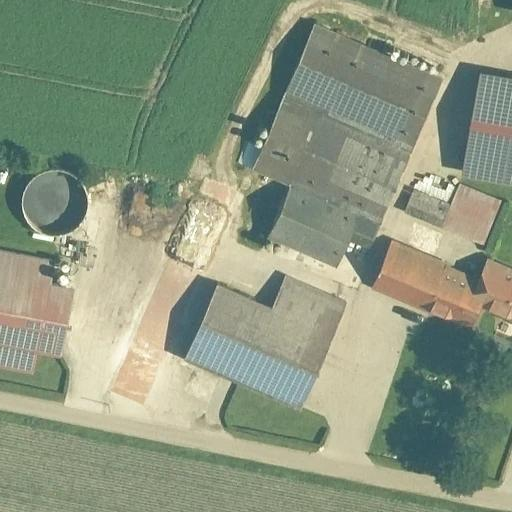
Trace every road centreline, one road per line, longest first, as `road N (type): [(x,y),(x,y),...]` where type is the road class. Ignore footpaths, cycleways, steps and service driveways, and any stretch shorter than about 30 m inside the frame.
road 1 (residential): [(511,506),(0,403)]
road 2 (unknown): [(327,469),(419,178)]
